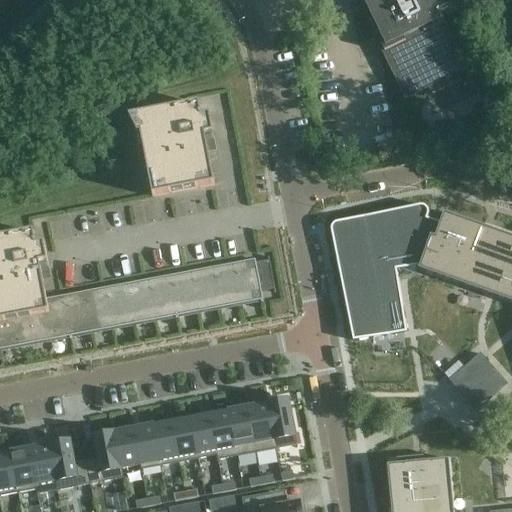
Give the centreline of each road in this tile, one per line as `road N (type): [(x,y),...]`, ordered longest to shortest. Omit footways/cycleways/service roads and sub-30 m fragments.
road 1 (residential): [(0,396),(317,336)]
road 2 (residential): [(291,195),(440,167),(511,190)]
road 3 (residential): [(239,0),(260,41),(291,195)]
road 4 (residential): [(317,336),(349,511)]
road 5 (residential): [(293,209),(317,336)]
